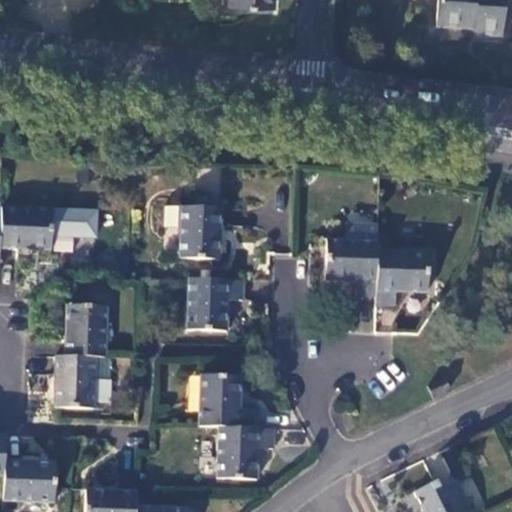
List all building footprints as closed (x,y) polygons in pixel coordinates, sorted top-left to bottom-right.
[(228,0),(228,6),(273,9),(273,0),(228,0)] [(503,0),(437,0),(435,26),(472,29),(472,34),(501,36),(503,0)] [(179,208),(178,260),(218,261),(220,210),(179,208)] [(0,219),(0,221),(0,249),(50,252),(51,237),(52,211),(1,209),(0,219)] [(96,212),(52,211),(51,237),(96,238),(96,212)] [(377,227),(345,226),(344,241),(325,240),(324,281),(355,282),(355,297),(374,298),(376,252),(377,227)] [(374,298),(374,308),(394,309),(395,294),(426,295),(428,254),(376,252),(374,298)] [(187,280),(185,332),(226,333),(227,301),(242,302),(243,282),(187,280)] [(65,306),(63,357),(94,358),(104,359),(106,307),(65,306)] [(53,357),(51,408),(93,410),(94,358),(63,357),(53,357)] [(199,376),(197,427),(217,428),(253,429),(254,409),(239,409),(240,377),(199,376)] [(425,388),(431,400),(449,391),(443,380),(425,388)] [(217,428),(215,479),(256,481),(257,449),(272,450),(273,430),(253,429),(217,428)] [(4,478),(3,503),(54,504),(56,464),(4,462),(4,478)] [(411,492),(420,511),(468,511),(465,505),(466,505),(453,479),(436,488),(433,482),(411,492)] [(84,491),(83,511),(134,511),(135,508),(136,493),(84,491)]
